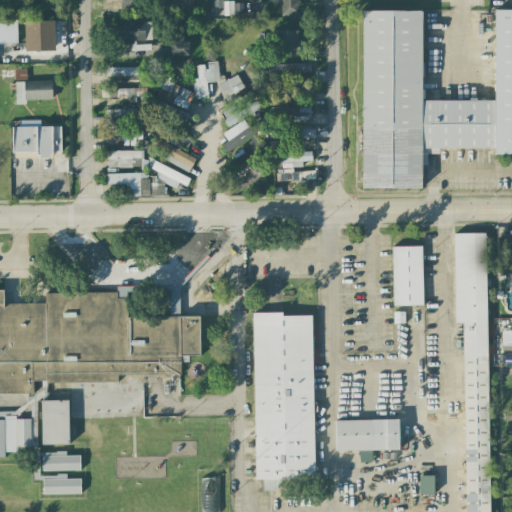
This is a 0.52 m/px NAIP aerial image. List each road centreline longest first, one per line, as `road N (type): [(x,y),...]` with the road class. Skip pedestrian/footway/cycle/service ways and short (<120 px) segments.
road 1 (tertiary): [(511,210),(0,217)]
road 2 (residential): [(86,0),(91,216)]
road 3 (residential): [(331,0),(329,214)]
